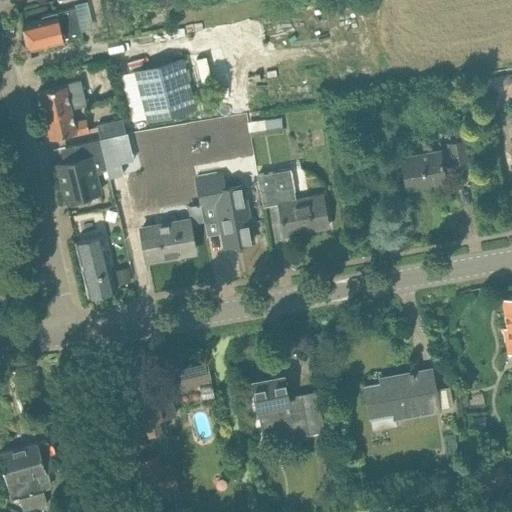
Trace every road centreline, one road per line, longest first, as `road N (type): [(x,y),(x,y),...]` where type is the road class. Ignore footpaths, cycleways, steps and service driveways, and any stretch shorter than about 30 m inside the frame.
road 1 (tertiary): [(71,335),(511,260)]
road 2 (residential): [(71,335),(0,46)]
road 3 (unclassified): [(117,511),(71,335)]
